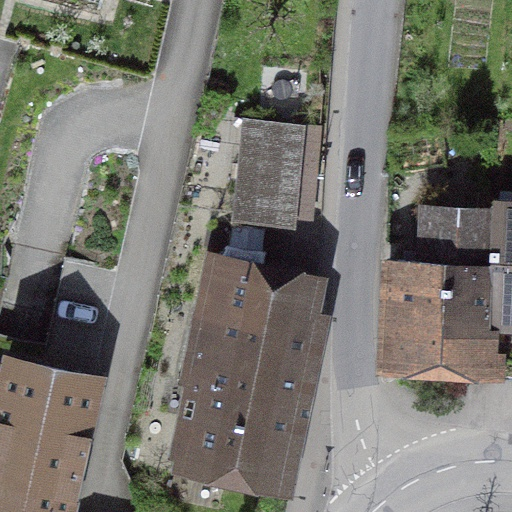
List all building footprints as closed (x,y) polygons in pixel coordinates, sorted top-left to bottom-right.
[(292,122),(246,117),(236,212),(283,217),(292,122)] [(511,199),(495,199),(492,214),(486,360),(511,360),(511,199)] [(486,360),(492,214),(425,211),(423,259),(401,258),(395,354),(486,360)] [(298,281),(233,267),(193,458),(277,476),(309,324),(289,319),(298,281)] [(67,511),(98,377),(10,358),(0,400),(0,511),(67,511)]
